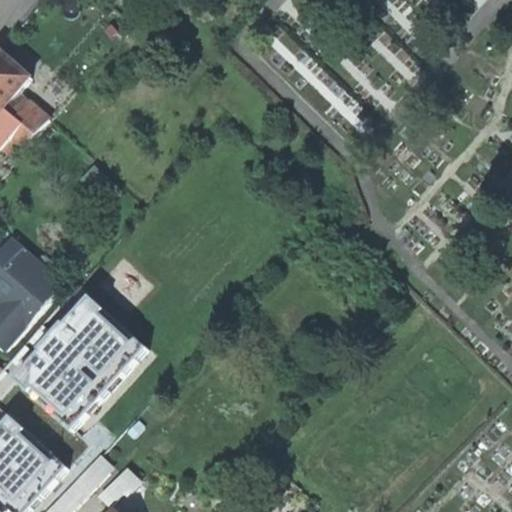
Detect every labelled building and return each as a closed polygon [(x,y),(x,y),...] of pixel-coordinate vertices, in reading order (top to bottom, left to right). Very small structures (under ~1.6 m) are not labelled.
[(34,82),(1,53),(0,54),(0,105),(8,112),(34,82)] [(8,112),(0,105),(0,120),(17,136),(25,127),(24,125),(8,112)] [(24,125),(25,127),(39,139),(52,124),(36,110),(24,125)] [(25,127),(17,136),(12,142),(18,147),(11,156),(19,163),(39,139),(25,127)] [(0,298),(2,300),(3,308),(0,311),(0,342),(8,349),(62,287),(14,245),(0,261),(0,298)] [(106,308),(32,391),(90,442),(164,359),(106,308)] [(0,511),(68,511),(96,480),(47,436),(0,480),(0,511)] [(129,471),(102,500),(113,509),(130,490),(134,493),(143,483),(129,471)]
